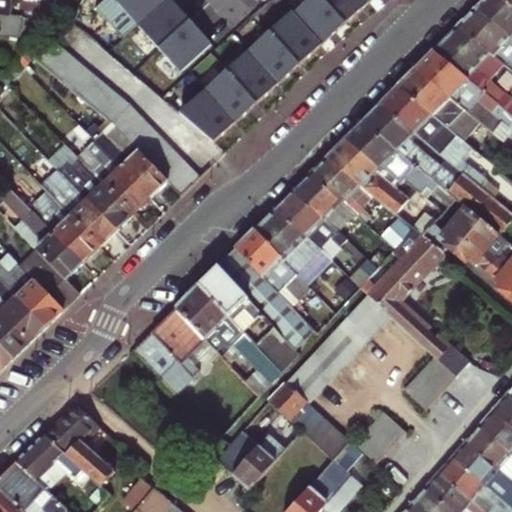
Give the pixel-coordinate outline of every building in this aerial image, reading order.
[(172,0),(124,0),(118,6),(182,76),(215,47),(172,0)] [(314,0),(184,117),(212,148),(376,0),(314,0)] [(484,0),(475,9),(511,39),(511,6),(504,0),(484,0)] [(457,27),(490,54),(494,57),(504,48),(511,54),(511,39),(475,9),(457,27)] [(2,16),(0,34),(9,36),(11,17),(2,16)] [(20,18),(11,17),(9,36),(18,37),(20,18)] [(433,52),(511,116),(511,100),(475,69),(490,54),(457,27),(433,52)] [(56,78),(74,57),(63,48),(46,68),(56,78)] [(415,70),(473,118),(491,133),(500,122),(511,131),(511,116),(433,52),(415,70)] [(67,87),(85,67),(74,57),(56,78),(67,87)] [(96,76),(85,67),(67,87),(78,96),(96,76)] [(459,137),(473,118),(415,70),(398,87),(457,136),(459,137)] [(88,106),(106,85),(96,76),(78,96),(88,106)] [(99,115),(117,94),(106,85),(88,106),(99,115)] [(457,136),(398,87),(379,106),(486,194),(494,185),(469,165),(471,163),(450,145),(457,136)] [(127,104),(117,94),(99,115),(110,124),(127,104)] [(119,134),(138,116),(127,104),(110,124),(119,134)] [(511,222),(511,214),(486,194),(379,106),(362,124),(455,199),(479,219),(501,236),(511,222)] [(128,144),(148,126),(138,116),(119,134),(128,144)] [(455,199),(362,124),(346,140),(401,185),(418,199),(424,191),(446,210),(455,199)] [(138,155),(157,136),(148,126),(128,144),(138,155)] [(132,182),(148,199),(164,184),(107,130),(101,136),(92,128),(84,136),(96,147),(115,166),(113,169),(129,185),(132,182)] [(167,148),(157,136),(138,155),(149,166),(167,148)] [(397,190),(401,185),(346,140),(327,159),(372,197),(412,231),(422,238),(432,226),(390,191),(393,188),(397,190)] [(132,215),(148,199),(132,182),(129,185),(113,169),(115,166),(96,147),(79,163),(84,167),(96,181),(131,216),(132,215)] [(158,176),(177,158),(167,148),(149,166),(158,176)] [(168,187),(187,169),(177,158),(158,176),(168,187)] [(354,216),(372,197),(327,159),(309,177),(354,216)] [(131,216),(96,181),(84,167),(79,163),(71,172),(63,164),(54,173),(61,181),(81,200),(79,202),(95,218),(98,215),(115,232),(131,216)] [(197,180),(187,169),(168,187),(178,198),(197,180)] [(97,249),(115,232),(98,215),(95,218),(79,202),(81,200),(61,181),(54,173),(39,188),(47,197),(71,223),(97,249)] [(336,234),(354,216),(309,177),(292,195),(336,234)] [(29,213),(1,184),(0,185),(0,199),(22,221),(14,229),(36,252),(21,267),(63,310),(78,295),(65,281),(81,264),(65,247),(61,251),(45,234),(47,232),(29,213)] [(292,195),(274,213),(318,252),(336,234),(292,195)] [(65,247),(81,264),(97,249),(71,223),(47,197),(29,213),(47,232),(45,234),(61,251),(65,247)] [(456,248),(479,219),(455,199),(446,210),(440,217),(432,226),(422,238),(443,253),(451,244),(456,248)] [(318,252),(274,213),(254,233),(297,278),(320,254),(318,252)] [(501,236),(479,219),(456,248),(484,272),(508,243),(501,236)] [(403,257),(395,266),(418,286),(445,255),(443,253),(422,238),(412,231),(395,250),(403,257)] [(236,251),(293,308),(301,300),(289,287),(297,278),(254,233),(236,251)] [(511,294),(511,245),(508,243),(484,272),(511,294)] [(315,330),(293,308),(236,251),(218,269),(297,349),(315,330)] [(30,309),(47,326),(63,310),(21,267),(17,262),(11,269),(0,257),(0,279),(13,293),(10,295),(27,312),(30,309)] [(359,289),(374,273),(363,263),(348,280),(359,289)] [(403,302),(418,286),(395,266),(367,297),(390,318),(425,350),(439,335),(403,302)] [(256,322),(294,360),(301,352),(297,349),(218,269),(199,287),(245,333),(256,322)] [(0,315),(27,345),(47,326),(30,309),(27,312),(10,295),(13,293),(0,279),(0,315)] [(284,372),(245,333),(199,287),(176,310),(206,342),(214,350),(229,366),(240,355),(257,371),(245,384),(260,399),(284,372)] [(367,297),(287,385),(309,405),(390,318),(367,297)] [(206,342),(176,310),(152,335),(194,378),(200,372),(196,368),(188,359),(206,342)] [(0,346),(12,360),(27,345),(0,315),(0,346)] [(152,335),(134,353),(175,396),(194,378),(152,335)] [(196,368),(214,350),(206,342),(188,359),(196,368)] [(0,371),(12,360),(0,346),(0,371)] [(426,410),(456,378),(435,358),(405,390),(426,410)] [(301,434),(333,462),(349,442),(309,405),(287,385),(269,405),(292,425),(301,434)] [(491,412),(511,430),(511,402),(504,396),(491,412)] [(76,407),(44,437),(92,478),(111,495),(117,500),(129,487),(83,444),(98,428),(76,407)] [(377,463),(406,432),(385,412),(355,444),(377,463)] [(511,457),(511,430),(491,412),(477,428),(511,457)] [(250,493),(301,434),(292,425),(284,434),(276,427),(259,446),(244,433),(218,464),(250,493)] [(464,443),(509,482),(511,479),(511,457),(477,428),(464,443)] [(82,489),(92,478),(44,437),(17,463),(48,491),(65,473),(82,489)] [(464,443),(450,459),(495,498),(505,487),(511,493),(511,484),(509,482),(464,443)] [(437,475),(480,511),(511,511),(495,498),(450,459),(437,475)] [(319,511),(349,477),(333,462),(290,511),(319,511)] [(71,511),(48,491),(17,463),(0,479),(0,511),(71,511)] [(480,511),(437,475),(424,490),(448,511),(480,511)] [(129,511),(136,511),(157,489),(146,479),(122,505),(129,511)] [(157,489),(136,511),(171,511),(176,506),(157,489)] [(448,511),(424,490),(410,506),(417,511),(448,511)] [(96,511),(97,511),(87,503),(78,511),(96,511)] [(114,511),(104,503),(97,511),(96,511),(114,511)]
